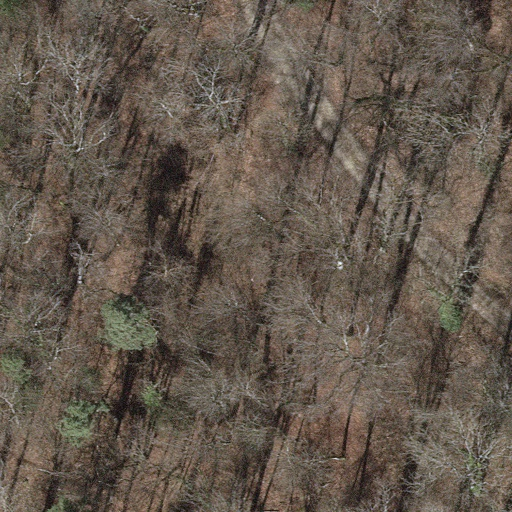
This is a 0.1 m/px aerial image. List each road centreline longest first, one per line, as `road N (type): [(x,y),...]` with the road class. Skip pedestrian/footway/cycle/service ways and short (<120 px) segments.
road 1 (track): [(262,511),(233,321),(244,73),(229,0)]
road 2 (track): [(305,0),(367,107),(511,283)]
